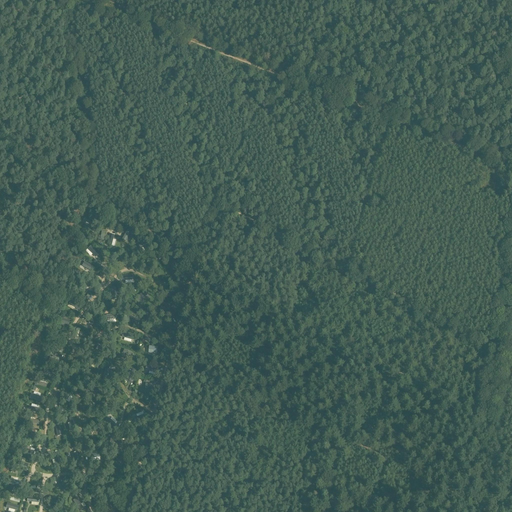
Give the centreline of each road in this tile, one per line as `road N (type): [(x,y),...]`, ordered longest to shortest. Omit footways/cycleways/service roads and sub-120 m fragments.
road 1 (track): [(489,415),(193,263),(0,137)]
road 2 (track): [(74,352),(120,327),(171,346),(256,415),(326,432),(486,511)]
road 3 (track): [(511,162),(89,0)]
road 4 (track): [(0,250),(57,289),(81,192),(85,141),(57,0)]
road 5 (track): [(184,257),(309,0)]
road 6 (unclassified): [(487,511),(489,415),(511,276)]
road 7 (track): [(126,511),(187,284)]
road 8 (track): [(20,511),(42,453),(52,391),(74,352)]
road 9 (track): [(187,284),(125,269),(116,274),(71,326),(74,352)]
road 10 (track): [(74,352),(91,511)]
